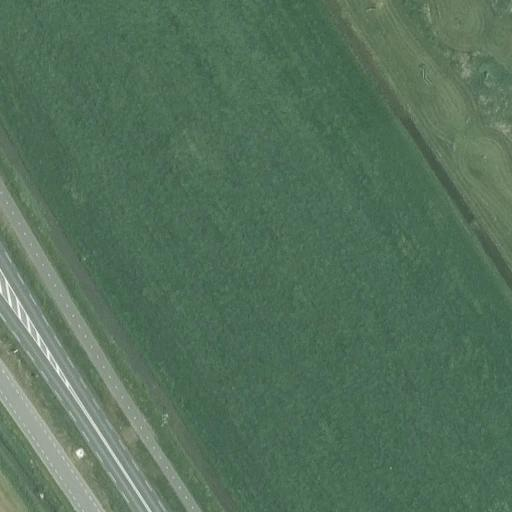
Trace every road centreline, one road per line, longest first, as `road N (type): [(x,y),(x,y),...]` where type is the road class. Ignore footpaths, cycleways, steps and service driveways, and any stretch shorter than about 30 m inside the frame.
road 1 (primary): [(11,299),(148,511)]
road 2 (unclassified): [(0,379),(90,511)]
